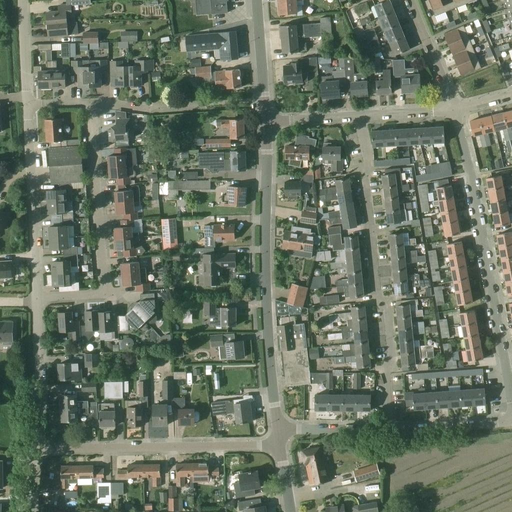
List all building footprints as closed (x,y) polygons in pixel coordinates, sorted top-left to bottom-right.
[(226,2),(228,1),(228,0),(195,0),(197,15),(212,14),(228,13),(227,12),(226,12),(226,5),(226,2)] [(296,6),(304,6),(303,0),(278,0),(279,0),(277,1),(277,6),(279,7),(280,15),(297,14),(296,6)] [(374,6),(379,19),(394,13),(389,0),(374,6)] [(428,0),(435,17),(446,13),(441,0),(428,0)] [(441,0),(446,13),(457,9),(453,0),(441,0)] [(453,0),(457,9),(467,4),(465,0),(453,0)] [(354,7),(357,16),(370,11),(366,2),(354,7)] [(47,13),(48,24),(67,23),(66,17),(72,17),(71,5),(58,6),(58,11),(47,13)] [(379,19),(385,31),(399,25),(394,13),(379,19)] [(281,27),(283,54),(299,53),(298,52),(306,51),(306,43),(298,43),(297,38),(321,36),(322,44),(332,44),(330,17),(320,18),(320,24),(281,27)] [(359,21),(362,26),(371,22),(368,17),(359,21)] [(48,24),(49,37),(78,34),(77,22),(67,23),(48,24)] [(385,31),(390,44),(404,38),(399,25),(385,31)] [(444,34),(448,45),(468,37),(464,26),(444,34)] [(376,35),(374,30),(364,34),(366,39),(376,35)] [(119,48),(128,48),(129,42),(137,42),(138,31),(119,31),(119,48)] [(220,49),(221,61),(239,59),(236,32),(186,36),(188,52),(220,49)] [(83,33),(83,44),(98,44),(98,33),(83,33)] [(376,35),(366,39),(369,44),(378,40),(376,35)] [(448,45),(452,55),(472,47),(468,37),(448,45)] [(390,44),(395,56),(409,50),(404,38),(390,44)] [(61,44),(61,58),(69,57),(69,43),(61,44)] [(371,50),(373,56),(382,52),(380,46),(371,50)] [(452,55),(457,66),(477,58),(472,47),(452,55)] [(295,83),(295,85),(303,85),(302,83),(308,82),(307,72),(317,71),(316,58),(300,59),(300,64),(292,64),(292,66),(284,67),(284,76),(283,76),(282,77),(282,78),(282,80),(282,81),(283,82),(284,82),(285,82),(285,84),(295,83)] [(345,71),(346,83),(351,83),(352,96),(367,95),(366,73),(354,74),(353,58),(344,58),(345,71)] [(369,59),(370,74),(381,73),(380,58),(369,59)] [(457,66),(461,77),(481,69),(477,58),(457,66)] [(89,61),(90,87),(101,87),(101,73),(107,73),(107,60),(89,61)] [(401,60),(392,61),(393,74),(400,74),(400,77),(401,77),(402,93),(420,92),(420,75),(418,75),(418,69),(402,70),(401,60)] [(39,72),(40,88),(53,88),(52,61),(47,62),(47,71),(39,72)] [(52,61),(53,88),(66,87),(65,71),(57,71),(56,61),(52,61)] [(79,74),(79,87),(90,87),(89,61),(71,61),(72,74),(79,74)] [(118,86),(129,86),(129,67),(123,67),(123,61),(110,61),(110,74),(110,85),(118,85),(118,86)] [(135,67),(129,67),(129,86),(131,86),(131,89),(138,88),(138,86),(142,85),(141,73),(147,73),(147,70),(153,70),(153,61),(134,61),(135,67)] [(209,66),(195,68),(196,79),(210,77),(209,66)] [(240,72),(239,70),(225,71),(225,72),(214,73),(216,90),(227,89),(241,88),(240,78),(243,78),(242,72),(240,72)] [(376,82),(377,95),(391,94),(389,70),(382,70),(383,77),(376,78),(377,82),(376,82)] [(321,78),(323,99),(340,98),(339,84),(346,83),(345,71),(332,72),(332,77),(321,78)] [(511,111),(502,114),(511,151),(511,150),(511,131),(511,127),(511,111)] [(502,114),(491,116),(495,131),(502,129),(508,151),(511,151),(502,114)] [(495,131),(491,116),(481,119),(488,147),(491,146),(488,133),(495,131)] [(51,142),(51,148),(67,147),(67,141),(63,141),(61,119),(45,120),(47,143),(51,142)] [(109,130),(110,142),(129,140),(128,126),(131,126),(130,119),(116,120),(117,127),(112,127),(112,129),(109,130)] [(488,147),(481,119),(470,122),(474,137),(479,135),(482,148),(488,147)] [(230,128),(230,139),(244,139),(244,120),(216,120),(216,128),(230,128)] [(443,127),(431,128),(432,144),(444,143),(443,127)] [(419,129),(420,145),(432,144),(431,128),(419,129)] [(396,130),(397,146),(408,145),(407,129),(396,130)] [(419,129),(407,129),(408,145),(420,145),(419,129)] [(384,131),(385,147),(397,146),(396,130),(384,131)] [(372,132),(373,148),(385,147),(384,131),(372,132)] [(288,166),(300,169),(300,168),(302,160),(309,160),(309,150),(314,150),(316,140),(309,139),(309,137),(297,134),(295,147),(286,147),(286,159),(290,159),(288,166)] [(206,139),(206,148),(220,148),(220,139),(206,139)] [(332,164),(332,171),(342,171),(342,159),(340,159),(340,147),(331,147),(331,144),(324,144),(324,147),(323,147),(323,164),(332,164)] [(49,149),(51,184),(58,184),(71,183),(83,182),(81,146),(67,147),(51,148),(49,149)] [(110,168),(133,166),(135,166),(134,152),(128,153),(128,148),(115,149),(115,156),(109,156),(110,168)] [(224,164),(224,153),(224,152),(207,153),(207,169),(213,173),(215,173),(220,168),(220,164),(224,164)] [(224,164),(224,170),(232,170),(232,171),(245,170),(245,152),(231,152),(231,153),(224,153),(224,164)] [(117,178),(117,185),(130,184),(130,178),(133,178),(135,176),(135,172),(133,171),(133,166),(110,168),(111,179),(117,178)] [(383,188),(397,187),(402,186),(400,169),(385,170),(386,176),(382,176),(383,188)] [(486,179),(489,191),(503,188),(501,176),(486,179)] [(325,195),(351,191),(349,179),(335,181),(336,187),(324,189),(325,195)] [(210,189),(210,181),(168,181),(168,182),(159,183),(160,203),(164,203),(164,195),(168,195),(168,198),(178,198),(178,190),(178,189),(210,189)] [(289,196),(289,198),(297,198),(297,196),(301,196),(301,182),(285,182),(285,196),(289,196)] [(47,191),(48,203),(66,202),(66,201),(72,201),(71,183),(58,184),(59,190),(47,191)] [(417,186),(420,204),(428,202),(427,194),(429,193),(427,184),(417,186)] [(383,188),(385,200),(398,198),(398,193),(410,191),(409,185),(402,186),(397,187),(383,188)] [(116,192),(117,203),(140,201),(138,186),(131,187),(132,191),(116,192)] [(436,188),(439,201),(453,198),(451,186),(436,188)] [(236,207),(243,207),(243,205),(245,206),(246,188),(228,187),(227,195),(223,195),(222,202),(229,202),(229,205),(236,205),(236,207)] [(489,191),(491,203),(506,200),(503,188),(489,191)] [(339,205),(353,203),(351,191),(325,195),(326,202),(338,199),(339,205)] [(385,200),(386,212),(411,209),(412,209),(411,203),(399,204),(398,198),(385,200)] [(439,201),(441,213),(455,210),(453,198),(439,201)] [(491,203),(493,215),(508,212),(506,200),(491,203)] [(124,214),(125,220),(125,221),(134,220),(138,220),(137,212),(134,212),(134,207),(140,206),(140,201),(117,203),(118,214),(124,214)] [(61,213),(62,220),(73,219),(73,213),(67,213),(66,202),(48,203),(49,214),(61,213)] [(420,204),(422,213),(430,212),(428,202),(420,204)] [(329,219),(355,214),(353,203),(339,205),(340,211),(328,212),(329,219)] [(386,212),(388,224),(406,222),(405,210),(411,209),(386,212)] [(441,213),(443,225),(458,222),(455,210),(441,213)] [(300,222),(316,224),(317,214),(302,211),(300,222)] [(493,215),(495,227),(510,224),(508,212),(493,215)] [(342,223),(343,229),(357,226),(355,214),(329,219),(330,225),(342,223)] [(177,239),(175,221),(175,218),(161,219),(163,240),(177,239)] [(423,219),(424,228),(432,226),(430,218),(423,219)] [(49,227),(50,238),(74,237),(73,219),(62,220),(62,226),(49,227)] [(115,228),(116,240),(139,237),(138,232),(132,233),(132,227),(134,227),(134,220),(125,221),(125,220),(121,221),(121,228),(115,228)] [(443,225),(445,237),(460,234),(458,222),(443,225)] [(215,236),(215,243),(224,243),(224,241),(235,241),(234,225),(204,226),(205,236),(215,236)] [(424,228),(425,237),(433,236),(432,226),(424,228)] [(284,240),(314,244),(319,245),(320,237),(310,235),(311,230),(292,227),(292,232),(285,231),(284,240)] [(329,236),(341,234),(340,227),(328,228),(328,236),(329,236)] [(497,235),(499,247),(511,245),(511,234),(511,232),(497,235)] [(339,251),(359,249),(358,236),(344,238),(345,244),(342,244),(341,234),(329,236),(330,246),(333,246),(333,251),(339,251)] [(389,235),(391,247),(404,246),(403,234),(389,235)] [(63,249),(63,256),(77,255),(77,247),(74,247),(74,237),(50,238),(51,249),(63,249)] [(123,250),(124,257),(137,256),(136,248),(133,248),(133,243),(139,242),(139,237),(116,240),(117,251),(123,250)] [(290,255),(297,256),(300,254),(300,251),(312,253),(314,244),(284,240),(282,248),(289,249),(288,252),(290,255)] [(447,245),(449,258),(464,255),(461,243),(447,245)] [(511,245),(499,247),(501,259),(511,257),(511,245)] [(391,247),(392,260),(417,257),(416,250),(405,252),(404,246),(391,247)] [(330,264),(360,261),(359,249),(339,251),(339,257),(337,257),(335,260),(335,263),(330,263),(330,264)] [(428,252),(429,261),(437,259),(436,250),(428,252)] [(317,252),(315,261),(325,261),(324,252),(317,252)] [(51,262),(52,274),(71,273),(71,267),(78,267),(77,255),(63,256),(64,262),(51,262)] [(199,276),(199,285),(220,284),(219,270),(222,269),(222,268),(235,267),(235,255),(221,255),(202,255),(202,261),(204,261),(205,276),(199,276)] [(451,269),(466,267),(464,255),(449,258),(451,269)] [(392,260),(393,271),(406,270),(406,264),(426,262),(425,256),(417,257),(392,260)] [(511,257),(501,259),(504,271),(511,269),(511,257)] [(429,261),(431,270),(439,269),(437,259),(429,261)] [(348,274),(361,272),(360,261),(330,264),(331,269),(347,268),(348,274)] [(13,276),(13,269),(11,269),(11,262),(0,262),(0,278),(1,278),(12,278),(12,276),(13,276)] [(122,264),(123,275),(146,273),(145,268),(139,269),(139,262),(122,264)] [(451,269),(453,281),(468,279),(466,267),(451,269)] [(393,271),(394,283),(420,280),(419,274),(407,276),(406,270),(393,271)] [(431,272),(433,282),(441,281),(439,271),(431,272)] [(337,287),(363,284),(361,272),(348,274),(349,280),(336,281),(337,287)] [(69,285),(69,289),(78,289),(78,283),(72,283),(71,273),(52,274),(53,286),(69,285)] [(136,285),(137,292),(150,291),(149,283),(147,284),(146,273),(123,275),(124,286),(136,285)] [(313,277),(310,289),(319,289),(318,277),(313,277)] [(406,294),(406,299),(414,298),(413,288),(430,286),(429,279),(420,280),(394,283),(395,295),(406,294)] [(453,281),(456,293),(470,290),(468,279),(453,281)] [(350,297),(350,298),(364,297),(363,284),(337,287),(337,293),(344,292),(345,298),(350,297)] [(288,305),(302,309),(308,289),(293,285),(288,305)] [(433,288),(435,297),(443,295),(441,286),(433,288)] [(456,293),(458,305),(473,303),(470,290),(456,293)] [(140,301),(133,308),(145,322),(146,321),(148,323),(149,323),(150,324),(151,324),(152,324),(153,324),(154,323),(155,323),(155,322),(156,321),(156,320),(157,319),(157,318),(157,317),(156,317),(156,316),(155,315),(154,314),(155,313),(153,310),(155,308),(154,294),(140,295),(140,301)] [(326,296),(327,304),(339,303),(338,295),(326,296)] [(435,297),(436,306),(445,304),(443,295),(435,297)] [(396,306),(397,318),(411,317),(423,316),(422,310),(410,311),(410,306),(418,305),(417,300),(401,301),(402,305),(396,306)] [(236,326),(236,308),(221,308),(219,308),(219,309),(216,309),(216,302),(204,302),(204,315),(214,315),(214,326),(222,326),(236,326)] [(347,321),(366,319),(365,307),(352,308),(352,312),(329,315),(330,323),(347,321)] [(137,329),(140,332),(141,332),(142,332),(143,332),(144,332),(145,332),(146,331),(147,330),(147,329),(147,328),(148,328),(148,327),(148,326),(147,325),(147,324),(145,322),(133,308),(125,315),(125,318),(123,318),(122,318),(121,318),(121,319),(120,319),(120,320),(119,321),(119,322),(120,331),(131,331),(134,328),(136,331),(137,329)] [(459,313),(461,326),(476,323),(474,310),(459,313)] [(85,338),(88,341),(94,335),(94,332),(99,332),(98,313),(99,313),(98,311),(86,311),(87,326),(81,326),(81,338),(85,338)] [(72,312),(59,313),(60,332),(68,331),(68,337),(73,337),(73,341),(79,341),(78,321),(72,322),(72,312)] [(98,313),(99,332),(100,336),(105,336),(110,338),(112,338),(118,338),(118,326),(112,326),(111,312),(99,313),(98,313)] [(282,352),(283,352),(307,349),(304,324),(295,325),(294,317),(282,319),(282,326),(278,327),(282,352)] [(411,317),(397,318),(399,330),(424,328),(424,322),(412,323),(411,317)] [(367,331),(366,319),(347,321),(348,327),(341,327),(342,333),(349,332),(354,332),(367,331)] [(439,320),(440,329),(448,328),(446,319),(439,320)] [(0,341),(13,342),(13,323),(0,322),(0,341)] [(461,326),(464,338),(479,335),(476,323),(461,326)] [(399,330),(400,342),(413,341),(413,335),(425,334),(424,328),(399,330)] [(440,329),(442,339),(450,337),(448,328),(440,329)] [(355,344),(368,343),(367,331),(354,332),(355,344)] [(222,334),(210,336),(212,347),(219,346),(220,360),(244,357),(243,348),(241,349),(241,342),(243,342),(243,341),(226,343),(226,345),(223,346),(222,334)] [(170,347),(170,335),(166,335),(162,339),(170,347)] [(464,338),(466,350),(481,347),(479,335),(464,338)] [(157,347),(170,347),(162,339),(157,343),(157,347)] [(175,340),(174,357),(182,357),(183,340),(175,340)] [(400,342),(401,354),(426,352),(433,351),(433,345),(414,347),(413,341),(400,342)] [(370,354),(368,343),(355,344),(349,345),(350,350),(343,351),(344,357),(370,354)] [(451,343),(443,344),(444,353),(452,352),(451,343)] [(466,350),(468,362),(483,359),(481,347),(466,350)] [(309,349),(310,360),(319,359),(318,348),(309,349)] [(283,352),(287,387),(311,385),(311,384),(310,370),(307,349),(283,352)] [(172,350),(149,350),(149,365),(162,365),(162,371),(171,371),(171,365),(172,365),(172,350)] [(426,352),(401,354),(402,366),(416,365),(415,359),(427,358),(426,352)] [(444,353),(447,369),(457,368),(456,360),(453,361),(452,352),(444,353)] [(84,354),(85,367),(100,367),(100,353),(84,354)] [(357,362),(358,368),(371,367),(370,354),(344,357),(335,358),(336,364),(345,364),(345,363),(357,362)] [(71,364),(58,364),(59,380),(72,380),(72,382),(79,382),(78,364),(71,364)] [(247,386),(245,369),(215,373),(217,390),(247,386)] [(326,384),(326,389),(333,389),(333,381),(326,381),(326,373),(325,373),(325,370),(310,370),(311,384),(326,384)] [(163,400),(173,399),(174,399),(173,381),(162,381),(163,400)] [(81,383),(82,392),(96,392),(96,382),(81,383)] [(104,382),(105,398),(123,398),(122,382),(104,382)] [(139,382),(139,397),(148,396),(148,382),(139,382)] [(413,405),(414,410),(426,409),(424,388),(418,389),(418,394),(413,394),(413,393),(405,393),(406,406),(413,405)] [(424,388),(426,409),(438,409),(437,393),(425,393),(425,388),(424,388)] [(484,389),(472,390),(473,406),(486,405),(484,389)] [(472,390),(460,391),(462,407),(473,406),(472,390)] [(448,392),(450,408),(462,407),(460,391),(448,392)] [(437,393),(438,409),(450,408),(448,392),(437,393)] [(76,395),(60,396),(60,409),(88,407),(88,401),(76,402),(76,395)] [(316,411),(329,411),(330,395),(316,395),(316,411)] [(329,411),(343,411),(343,395),(330,395),(329,411)] [(343,411),(356,411),(357,395),(343,395),(343,411)] [(356,411),(370,411),(370,395),(357,395),(356,411)] [(178,410),(179,425),(194,425),(194,422),(196,422),(198,421),(199,420),(199,415),(198,413),(196,412),(194,412),(194,409),(185,409),(185,398),(174,399),(173,399),(173,410),(178,410)] [(235,413),(236,424),(252,422),(249,402),(235,404),(234,400),(211,403),(213,416),(235,413)] [(141,401),(128,401),(128,418),(130,418),(130,426),(131,426),(131,429),(139,429),(139,426),(142,426),(141,401)] [(100,428),(102,429),(107,429),(108,428),(108,426),(115,426),(114,404),(99,404),(100,426),(100,428)] [(153,405),(153,425),(167,425),(167,405),(153,405)] [(88,407),(60,409),(61,422),(77,421),(77,414),(88,414),(89,420),(98,420),(97,407),(88,407)] [(306,465),(311,486),(331,481),(324,447),(302,452),(305,466),(306,465)] [(176,465),(177,486),(185,486),(184,476),(192,476),(192,483),(193,483),(192,464),(176,465)] [(209,464),(192,464),(193,483),(209,482),(209,476),(219,475),(219,468),(209,469),(209,464)] [(117,478),(144,477),(144,465),(128,466),(128,470),(117,470),(117,478)] [(152,477),(152,487),(161,487),(160,465),(144,465),(144,477),(152,477)] [(381,474),(378,465),(355,472),(358,481),(381,474)] [(61,467),(62,489),(69,488),(69,483),(77,483),(77,466),(61,467)] [(104,477),(103,468),(93,468),(93,466),(77,466),(77,483),(78,483),(78,478),(104,477)] [(233,483),(236,498),(255,495),(254,489),(260,487),(257,472),(251,473),(251,472),(249,472),(249,473),(240,475),(241,482),(233,483)] [(98,483),(98,495),(111,495),(111,483),(98,483)] [(111,483),(111,495),(118,495),(123,495),(123,483),(111,483)] [(168,498),(169,511),(183,511),(182,499),(179,499),(179,498),(168,498)] [(245,510),(245,511),(265,511),(266,511),(260,511),(258,499),(238,503),(239,511),(245,510)] [(358,505),(358,511),(378,511),(377,502),(358,505)]
